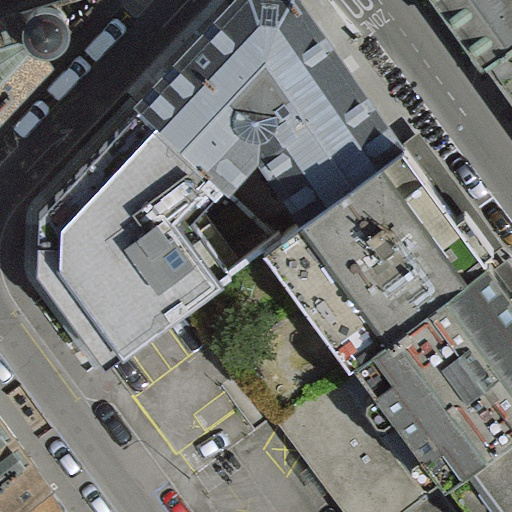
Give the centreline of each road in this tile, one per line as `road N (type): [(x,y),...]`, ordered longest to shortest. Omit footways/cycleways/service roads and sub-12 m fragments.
road 1 (residential): [(0,191),(182,0)]
road 2 (residential): [(140,511),(0,324)]
road 3 (residential): [(511,180),(378,0)]
